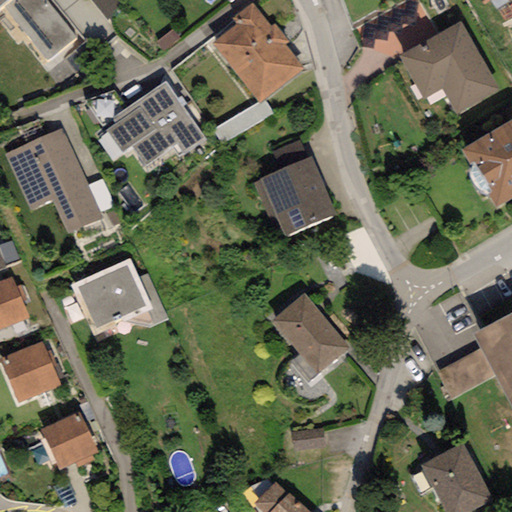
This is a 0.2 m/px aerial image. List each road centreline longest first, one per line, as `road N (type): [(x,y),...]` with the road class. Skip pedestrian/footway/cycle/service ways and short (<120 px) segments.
road 1 (residential): [(404,302),(342,140),(307,0)]
road 2 (residential): [(404,302),(358,397),(329,511)]
road 3 (residential): [(511,234),(404,302)]
